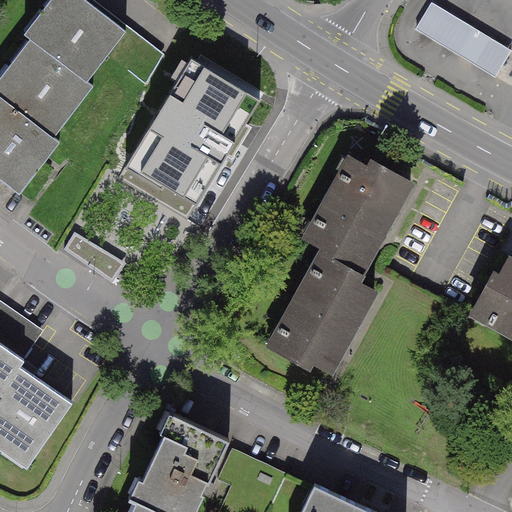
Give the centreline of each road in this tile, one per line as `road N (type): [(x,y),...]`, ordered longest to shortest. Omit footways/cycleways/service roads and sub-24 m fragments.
road 1 (residential): [(471,511),(152,349)]
road 2 (residential): [(337,65),(152,349)]
road 3 (primary): [(337,65),(511,162)]
road 4 (residential): [(152,349),(0,238)]
road 5 (residential): [(152,349),(71,511)]
